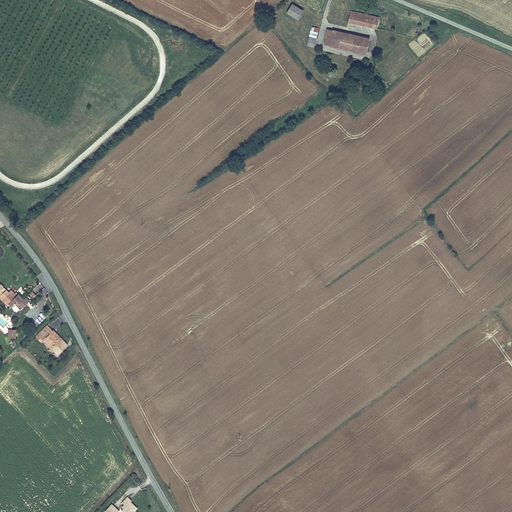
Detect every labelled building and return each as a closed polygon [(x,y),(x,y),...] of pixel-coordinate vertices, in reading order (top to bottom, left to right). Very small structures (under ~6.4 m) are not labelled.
[(285,12),(297,19),(303,10),(291,3),(285,12)] [(379,17),(350,10),(348,22),(376,28),(379,17)] [(314,48),(319,28),(311,26),(306,45),(314,48)] [(366,54),(370,37),(332,28),(332,29),(326,28),(323,43),(329,45),(329,46),(366,54)] [(0,298),(3,301),(5,299),(8,303),(12,307),(16,303),(17,302),(23,307),(30,301),(27,297),(25,299),(19,293),(18,294),(16,292),(15,293),(12,289),(9,292),(1,283),(0,284),(0,298)] [(35,337),(41,342),(42,341),(57,357),(69,345),(54,330),(53,331),(47,325),(35,337)] [(137,511),(136,510),(138,507),(131,501),(132,500),(127,496),(122,502),(124,504),(126,505),(123,508),(121,510),(123,511),(137,511)] [(118,511),(120,510),(112,503),(104,511),(118,511)]
